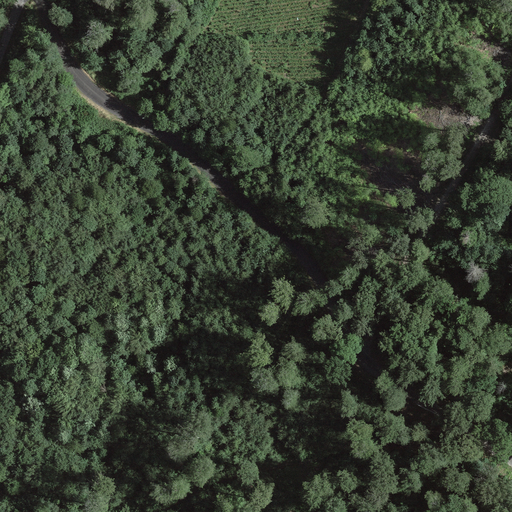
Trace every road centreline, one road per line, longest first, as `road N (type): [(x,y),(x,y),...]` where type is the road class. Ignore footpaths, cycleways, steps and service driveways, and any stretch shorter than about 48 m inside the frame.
road 1 (unclassified): [(39,0),(84,85),(181,146),(308,260),(354,349),(511,465)]
road 2 (track): [(511,377),(464,432),(193,488),(161,511)]
road 3 (track): [(511,75),(360,353)]
